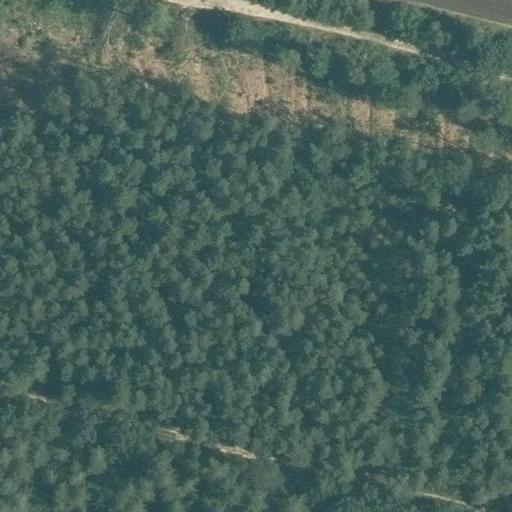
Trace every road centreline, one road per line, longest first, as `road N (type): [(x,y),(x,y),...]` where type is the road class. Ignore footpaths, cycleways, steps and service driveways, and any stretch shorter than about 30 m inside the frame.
road 1 (track): [(466,511),(0,399)]
road 2 (track): [(511,65),(246,0)]
